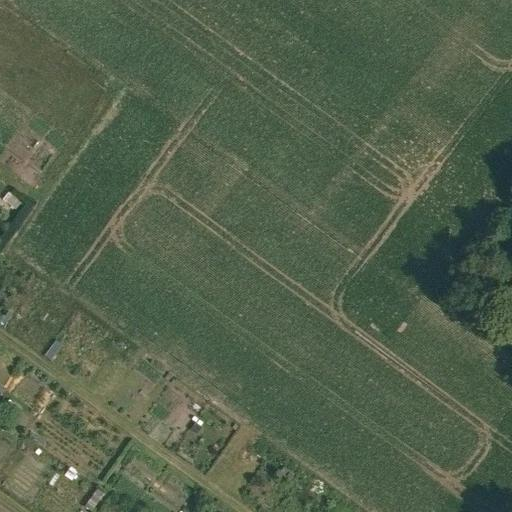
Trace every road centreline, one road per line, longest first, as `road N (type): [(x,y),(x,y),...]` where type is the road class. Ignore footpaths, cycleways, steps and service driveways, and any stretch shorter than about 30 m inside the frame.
road 1 (track): [(0,335),(242,511)]
road 2 (track): [(0,172),(32,195),(108,98)]
